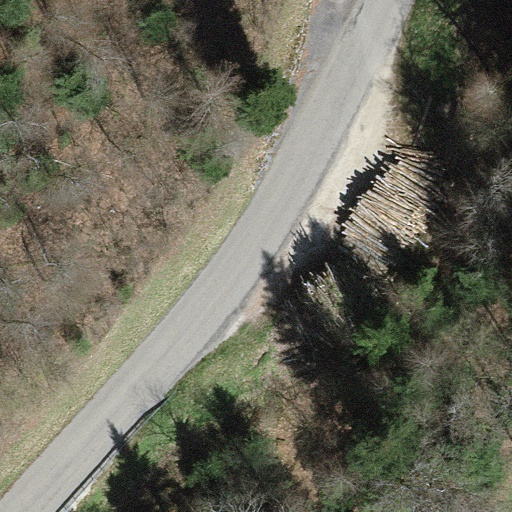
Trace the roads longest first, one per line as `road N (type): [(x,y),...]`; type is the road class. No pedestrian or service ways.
road 1 (unclassified): [(374,0),(241,231),(11,511)]
road 2 (track): [(325,0),(295,146)]
